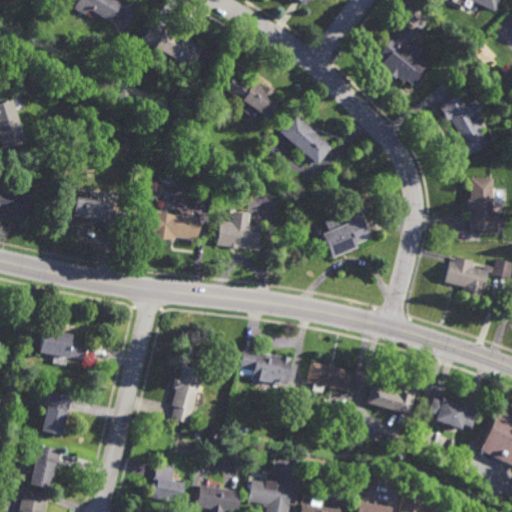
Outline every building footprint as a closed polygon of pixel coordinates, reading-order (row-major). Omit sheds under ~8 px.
[(118,0),(106,20),(84,6),(80,13),(69,6),(72,0),(118,0)] [(497,0),(493,9),(473,0),(497,0)] [(160,28),(162,25),(199,46),(187,66),(139,38),(149,22),(160,28)] [(410,83),(403,78),(401,80),(394,74),(393,76),(383,69),(385,67),(378,62),(380,59),(374,54),(400,22),(413,33),(409,38),(420,47),(414,54),(425,64),(410,83)] [(248,84),(251,80),(261,88),(264,84),(272,90),(269,94),(279,101),(267,119),(252,108),(248,114),(236,106),(241,100),(222,87),(232,72),(248,84)] [(104,93),(97,89),(102,80),(109,84),(104,93)] [(464,103),(469,101),(468,100),(474,97),(482,112),(477,115),(483,126),(479,128),(487,143),(460,158),(451,141),(459,137),(448,118),(445,120),(437,105),(458,93),(464,103)] [(0,101),(11,98),(25,141),(2,148),(0,142),(0,101)] [(313,131),(330,146),(314,164),(312,162),(308,166),(299,158),(303,154),(276,131),(292,112),(313,131)] [(239,181),(234,179),(237,172),(243,175),(239,181)] [(490,212),(504,212),(504,228),(490,228),(490,230),(467,229),(468,209),(465,209),(465,199),(468,199),(468,177),(491,177),(490,212)] [(0,186),(16,191),(17,186),(28,189),(26,194),(29,194),(22,220),(0,214),(0,186)] [(131,200),(124,199),(126,190),(132,192),(131,200)] [(122,230),(103,226),(104,221),(68,215),(72,196),(107,203),(106,209),(125,213),(122,230)] [(245,224),(258,225),(255,250),(234,247),(234,248),(224,247),(224,245),(212,244),(215,220),(227,221),(229,211),(246,213),(245,224)] [(170,215),(171,213),(196,216),(194,238),(170,236),(170,239),(157,239),(146,236),(147,231),(148,231),(148,222),(151,212),(161,212),(170,215)] [(368,238),(352,244),(353,247),(327,258),(317,234),(325,230),(322,221),(340,213),(343,220),(349,217),(348,216),(358,212),(368,238)] [(481,269),(483,264),(492,267),(495,258),(511,262),(511,266),(508,279),(490,274),(491,272),(487,271),(482,289),(483,289),(480,301),(458,295),(461,287),(442,282),(446,268),(450,261),(452,255),(472,261),(471,266),(481,269)] [(59,333),(68,335),(68,337),(84,340),(81,361),(64,358),(63,365),(50,363),(51,356),(35,353),(39,330),(49,331),(50,328),(60,329),(59,333)] [(284,384),(249,378),(250,375),(238,373),(239,367),(237,367),(239,349),(288,357),(284,384)] [(345,391),(321,385),(320,392),(310,389),(312,383),(304,381),(308,361),(350,370),(345,391)] [(186,422),(169,418),(172,405),(169,405),(173,388),(169,387),(171,377),(176,378),(180,364),(200,370),(186,422)] [(406,414),(365,401),(370,385),(394,392),(397,383),(414,388),(406,414)] [(44,391),(44,390),(70,396),(67,412),(66,412),(65,415),(63,414),(58,436),(38,432),(43,407),(41,406),(41,405),(35,404),(38,390),(44,391)] [(443,400),(448,402),(449,400),(456,403),(455,405),(460,407),(461,405),(467,407),(465,410),(473,413),(467,429),(460,426),(458,431),(431,421),(433,415),(423,412),(429,397),(437,400),(438,397),(444,399),(443,400)] [(511,413),(511,467),(476,451),(497,406),(511,413)] [(34,445),(34,444),(59,449),(55,466),(51,465),(46,489),(26,485),(31,460),(30,460),(30,459),(21,457),(24,443),(34,445)] [(169,479),(182,481),(178,502),(147,497),(151,476),(152,476),(155,461),(172,464),(169,479)] [(273,484),(288,486),(283,511),(263,511),(264,506),(261,505),(261,503),(245,501),(249,479),(261,481),(263,472),(274,474),(273,484)] [(234,511),(221,510),(220,511),(208,511),(209,508),(194,505),(197,483),(238,490),(234,511)] [(40,511),(15,511),(20,495),(43,501),(40,511)] [(317,506),(338,510),(337,511),(296,511),(298,502),(307,504),(308,496),(319,498),(317,506)] [(380,506),(388,508),(387,511),(353,511),(356,501),(372,504),(374,497),(382,499),(380,506)]
